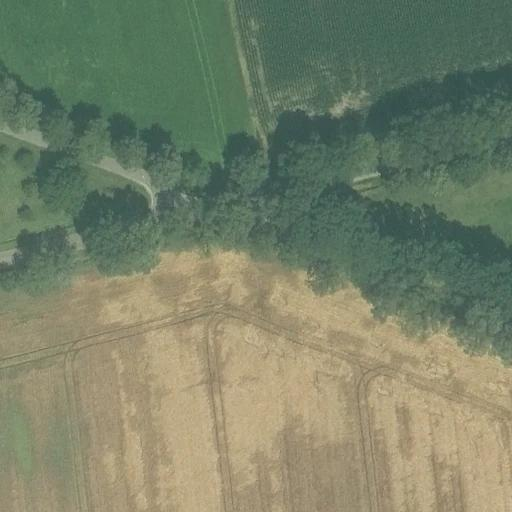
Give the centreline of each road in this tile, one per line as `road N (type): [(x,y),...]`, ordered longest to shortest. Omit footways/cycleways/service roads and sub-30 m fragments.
road 1 (track): [(511,317),(218,209)]
road 2 (unclassified): [(218,209),(511,135)]
road 3 (unclassified): [(218,209),(0,128)]
road 4 (unclassified): [(0,264),(218,209)]
